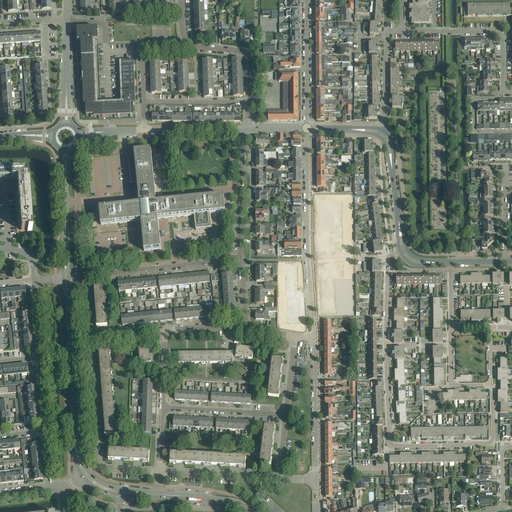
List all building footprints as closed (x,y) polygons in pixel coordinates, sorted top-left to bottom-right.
[(290,9),(300,9),(300,1),(294,1),(293,0),(290,0),(290,1),(285,1),(285,5),(290,5),(290,9)] [(411,20),(411,24),(429,23),(429,20),(428,20),(428,18),(430,18),(430,14),(428,14),(428,11),(428,9),(430,9),(430,5),(428,5),(428,3),(428,1),(431,1),(431,0),(413,0),(414,0),(412,0),(412,3),(413,3),(413,5),(409,5),(409,10),(412,10),(412,11),(411,11),(411,14),(409,14),(409,19),(412,19),(412,20),(411,20)] [(511,9),(511,4),(467,5),(468,10),(465,10),(465,13),(464,13),(464,17),(473,17),(472,14),(477,14),(477,17),(487,17),(487,14),(492,14),(492,17),(501,17),(501,14),(506,14),(506,17),(511,17),(511,14),(511,9)] [(370,30),(370,37),(374,37),(374,35),(378,35),(379,31),(378,31),(378,28),(379,28),(379,25),(370,24),(370,29),(370,30)] [(78,42),(81,41),(84,104),(86,104),(86,115),(94,115),(94,117),(134,116),(133,104),(135,104),(134,60),(121,61),(123,101),(124,100),(124,104),(94,105),(94,104),(96,104),(93,41),(98,41),(98,28),(77,29),(78,42)] [(373,41),(369,41),(369,46),(369,54),(378,54),(378,53),(378,50),(377,50),(377,48),(377,47),(378,47),(378,43),(373,43),(373,41)] [(491,45),(489,42),(484,47),(485,47),(485,49),(485,50),(493,50),(493,45),(491,45)] [(291,56),(296,56),(301,56),(301,54),(300,53),(300,48),(300,45),(291,45),(291,48),(284,48),(284,45),(279,45),(279,53),(282,53),(284,53),(284,54),(291,54),(291,56)] [(270,57),(279,57),(279,53),(279,51),(275,52),(275,46),(264,46),(264,54),(270,54),(270,57)] [(288,68),(296,68),(301,68),(300,58),(293,58),(293,61),(287,61),(287,63),(282,63),(281,63),(281,67),(285,67),(288,67),(288,68)] [(281,67),(281,63),(282,63),(282,62),(279,62),(279,65),(277,65),(277,66),(274,66),(274,70),(285,70),(285,67),(281,67)] [(268,121),(298,121),(298,106),(298,96),(298,72),(279,73),(276,73),(276,81),(279,81),(279,82),(283,82),(283,111),(268,111),(268,121)] [(478,92),(477,92),(477,95),(480,95),(484,95),(484,93),(488,93),(488,87),(480,87),(479,87),(477,87),(478,92)] [(399,97),(392,97),(392,98),(392,101),(392,102),(393,102),(393,103),(393,104),(392,104),(392,108),(397,108),(397,111),(403,110),(403,105),(403,97),(399,97)] [(370,108),(366,108),(366,114),(366,116),(366,119),(377,119),(377,116),(377,115),(377,113),(377,112),(377,108),(370,108)] [(362,148),(362,153),(366,153),(375,153),(375,152),(373,152),(373,149),(373,147),(373,146),(373,142),(362,142),(362,148)] [(144,251),(161,249),(158,219),(195,216),(196,230),(212,229),(210,214),(225,213),(224,196),(156,203),(151,150),(134,152),(135,159),(128,160),(131,183),(137,183),(140,204),(99,208),(101,225),(141,221),(144,251)] [(478,154),(470,154),(470,159),(473,159),(473,162),(478,162),(478,154)] [(32,231),(27,167),(15,168),(16,174),(11,174),(11,168),(0,169),(0,180),(11,179),(11,181),(12,181),(12,180),(16,180),(17,180),(21,230),(27,230),(27,232),(32,231)] [(489,176),(484,180),(485,181),(485,184),(489,184),(493,184),(492,178),(491,178),(489,176)] [(333,182),(317,182),(317,188),(320,188),(320,193),(328,193),(328,188),(330,188),(330,185),(333,185),(333,182)] [(489,184),(485,184),(481,184),(482,187),(483,187),(483,193),(493,193),(493,189),(495,189),(495,187),(489,187),(489,184)] [(265,190),(264,190),(259,190),(259,194),(256,194),(256,202),(263,202),(263,194),(265,194),(265,190)] [(481,199),(479,199),(479,201),(486,201),(486,198),(493,198),(493,193),(483,193),(480,193),(481,199)] [(486,204),(486,201),(479,201),(479,205),(482,205),(482,207),(484,207),(484,211),(493,210),(493,204),(486,204)] [(327,202),(318,202),(318,203),(319,203),(319,208),(321,208),(321,211),(318,211),(319,211),(319,216),(321,216),(321,221),(318,221),(319,221),(319,226),(321,226),(321,237),(319,237),(319,241),(319,242),(321,242),(321,245),(319,245),(319,250),(329,250),(329,252),(331,252),(331,250),(341,250),(340,250),(340,245),(338,245),(338,242),(341,242),(341,241),(340,241),(340,237),(338,237),(338,226),(340,226),(340,221),(341,221),(338,221),(338,216),(340,216),(340,211),(341,211),(338,211),(338,207),(340,207),(340,203),(341,203),(341,202),(332,202),(327,202)] [(264,220),(264,217),(264,214),(268,214),(268,208),(263,208),(263,211),(256,211),(256,220),(264,220)] [(493,210),(484,211),(484,214),(482,214),(482,216),(479,216),(479,219),(487,219),(487,216),(493,216),(493,210)] [(487,219),(479,219),(479,223),(480,223),(480,225),(482,225),(484,225),(484,228),(493,228),(493,222),(487,222),(487,219)] [(265,227),(258,227),(256,227),(256,234),(264,234),(264,232),(270,232),(270,227),(272,227),(272,224),(265,224),(265,227)] [(493,228),(484,228),(484,234),(482,234),(483,238),(486,238),(486,237),(490,237),(490,234),(495,234),(495,231),(493,231),(493,228)] [(285,256),(302,256),(302,249),(302,242),(302,241),(285,241),(285,256)] [(383,241),(374,242),(373,243),(374,248),(374,254),(377,253),(377,255),(381,255),(381,254),(381,253),(383,253),(383,249),(382,249),(382,247),(382,246),(382,245),(382,242),(383,242),(383,241)] [(482,242),(479,242),(479,247),(479,248),(482,248),(482,249),(487,249),(487,247),(490,245),(485,241),(482,242)] [(373,261),(372,273),(373,273),(381,273),(381,272),(381,269),(381,266),(381,262),(378,262),(378,259),(375,259),(374,262),(373,261)] [(323,268),(319,268),(319,279),(321,279),(321,283),(320,283),(320,287),(322,287),(323,294),(320,295),(321,302),(323,302),(324,308),(321,309),(321,313),(334,313),(332,280),(330,280),(330,278),(342,277),(342,267),(338,267),(338,265),(330,265),(330,268),(327,268),(327,266),(323,266),(323,268)] [(499,275),(497,275),(492,275),(493,275),(493,284),(493,285),(498,285),(504,285),(504,275),(499,275)] [(106,305),(104,286),(104,285),(94,286),(94,287),(95,286),(96,306),(106,305)] [(19,297),(20,297),(24,296),(24,300),(27,300),(26,296),(25,296),(25,288),(19,289),(19,297)] [(13,289),(7,290),(8,298),(11,298),(12,304),(15,304),(15,301),(14,297),(13,297),(13,289)] [(19,297),(19,289),(13,289),(13,297),(14,297),(18,297),(19,301),(21,300),(20,297),(19,297)] [(8,298),(7,290),(0,291),(1,299),(6,298),(6,302),(9,302),(8,298)] [(106,305),(96,306),(98,323),(98,326),(97,326),(107,326),(106,305)] [(493,319),(493,320),(498,320),(498,319),(500,319),(500,320),(504,320),(504,311),(499,311),(494,311),(493,311),(493,319)] [(442,331),(434,331),(433,331),(433,343),(443,343),(443,338),(442,338),(442,336),(443,336),(443,331),(442,331)] [(395,332),(394,332),(394,336),(395,336),(395,339),(394,339),(394,343),(403,343),(403,332),(395,332)] [(252,359),(254,349),(253,348),(253,350),(238,347),(238,346),(237,346),(236,357),(252,359)] [(136,378),(148,378),(148,363),(152,363),(151,363),(150,363),(149,347),(150,347),(139,348),(141,364),(146,364),(145,375),(136,375),(136,378)] [(395,360),(405,359),(404,348),(394,349),(394,353),(395,353),(395,355),(395,360)] [(442,359),(443,359),(443,355),(442,355),(442,352),(443,352),(443,348),(433,348),(433,359),(434,359),(442,359)] [(100,350),(101,365),(101,367),(110,366),(109,349),(99,349),(99,350),(100,350)] [(215,354),(215,363),(233,363),(233,352),(232,352),(232,353),(215,354)] [(179,353),(179,364),(197,363),(197,354),(179,354),(179,353)] [(197,354),(197,363),(215,363),(215,354),(197,354)] [(273,359),(272,365),(271,377),(280,378),(282,360),(283,360),(273,359)] [(110,366),(101,367),(102,384),(112,383),(110,366)] [(176,380),(254,384),(255,366),(252,366),(251,382),(177,377),(176,380)] [(280,378),(271,377),(268,396),(279,397),(278,397),(280,378)] [(112,383),(102,384),(104,401),(113,400),(112,383)] [(113,400),(104,401),(105,418),(114,417),(113,400)] [(114,417),(105,418),(106,435),(105,435),(116,435),(114,417)] [(180,427),(181,417),(174,417),(174,422),(170,421),(169,429),(174,429),(174,426),(180,427)] [(410,418),(398,419),(398,425),(404,424),(404,427),(409,427),(409,424),(407,424),(407,421),(410,421),(410,418)] [(274,428),(275,428),(275,427),(265,426),(263,445),(272,446),(274,428)] [(272,446),(263,445),(261,464),(271,465),(270,465),(270,461),(272,446)] [(129,460),(129,451),(109,449),(109,460),(109,459),(129,460)] [(129,460),(134,460),(145,461),(149,461),(149,462),(150,452),(129,451),(129,460)] [(189,463),(190,454),(171,453),(170,463),(171,462),(189,463)] [(482,464),(487,463),(492,463),(492,455),(482,456),(482,453),(476,453),(476,456),(479,456),(479,458),(482,458),(482,464)] [(208,464),(208,455),(190,454),(189,463),(208,464)] [(227,465),(227,456),(208,455),(208,464),(227,465)] [(227,465),(230,466),(242,466),(245,466),(245,468),(246,457),(227,456),(227,465)] [(479,476),(477,476),(477,480),(479,480),(489,479),(489,476),(492,476),(492,468),(492,469),(485,469),(485,466),(482,466),(482,469),(483,469),(483,476),(479,476)] [(27,475),(24,475),(25,481),(28,481),(28,483),(34,483),(34,480),(43,479),(42,473),(33,474),(34,477),(31,477),(32,480),(27,480),(27,475)] [(366,489),(365,483),(371,483),(371,478),(358,479),(358,489),(366,489)] [(417,486),(415,486),(415,492),(417,492),(418,492),(418,488),(427,488),(427,487),(427,479),(417,479),(417,486)] [(477,480),(470,480),(470,484),(475,484),(475,483),(477,483),(480,483),(481,487),(481,490),(487,490),(492,490),(492,492),(492,483),(486,483),(486,480),(489,480),(489,479),(479,480),(477,480)] [(452,494),(452,489),(452,486),(448,486),(448,490),(440,490),(440,503),(448,503),(448,494),(452,494)] [(418,492),(417,492),(418,496),(417,496),(418,498),(419,503),(430,501),(429,496),(428,491),(424,492),(424,494),(421,495),(420,491),(418,492)] [(470,497),(470,494),(466,494),(466,491),(464,492),(464,495),(457,495),(457,506),(464,506),(464,503),(465,503),(465,500),(470,500),(470,497)] [(480,496),(477,497),(477,501),(481,501),(481,505),(486,505),(486,504),(492,504),(492,505),(493,505),(492,496),(480,496)] [(400,497),(400,498),(400,503),(404,504),(404,507),(412,507),(412,505),(412,502),(412,500),(412,499),(408,499),(408,497),(400,497)] [(389,503),(386,503),(386,505),(385,511),(386,511),(393,511),(393,509),(396,509),(396,504),(395,499),(389,499),(389,503)] [(385,511),(386,505),(382,505),(382,501),(376,501),(376,509),(379,509),(379,511),(385,511)]
